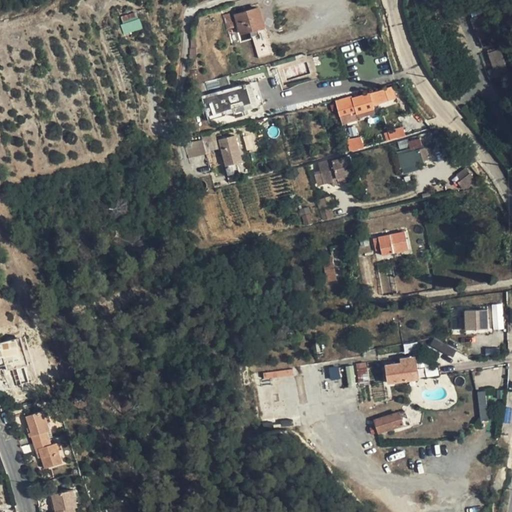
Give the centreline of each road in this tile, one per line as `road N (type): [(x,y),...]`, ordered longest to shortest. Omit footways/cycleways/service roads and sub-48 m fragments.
road 1 (unclassified): [(511,195),(424,85),(393,0)]
road 2 (track): [(169,130),(176,125),(188,15),(223,0)]
